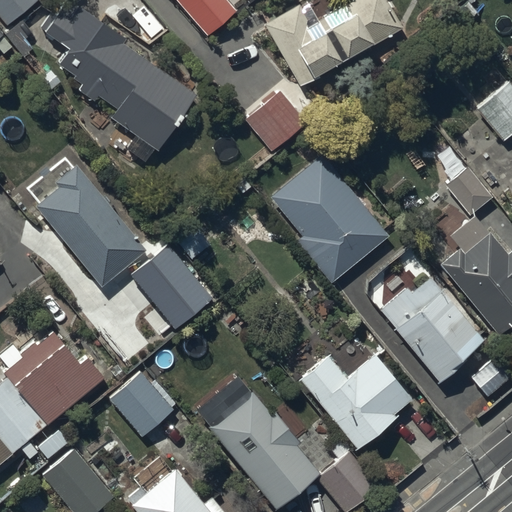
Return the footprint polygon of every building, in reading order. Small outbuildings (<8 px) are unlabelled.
[(0,0),(0,15),(7,23),(34,0),(0,0)] [(119,154),(139,169),(193,94),(120,41),(122,38),(75,4),(74,5),(66,0),(58,0),(39,27),(67,48),(56,62),(74,75),(73,77),(80,83),(77,88),(93,100),(98,94),(115,107),(108,116),(134,134),(119,154)] [(227,0),(176,0),(206,34),(235,9),(227,0)] [(367,44),(398,26),(382,0),(351,0),(301,30),(295,19),(267,35),(296,84),(316,73),(314,70),(358,44),(361,50),(368,46),(367,44)] [(18,18),(3,32),(23,54),(32,45),(25,38),(31,33),(18,18)] [(0,50),(2,53),(11,45),(0,31),(0,50)] [(445,113),(468,93),(456,80),(452,84),(441,72),(427,85),(435,95),(432,98),(445,113)] [(511,84),(506,78),(473,108),(501,140),(511,130),(511,84)] [(304,123),(276,90),(241,120),(269,153),(304,123)] [(318,152),(266,195),(299,234),(294,239),(328,281),(385,234),(318,152)] [(58,185),(34,204),(100,285),(145,249),(75,163),(55,180),(58,185)] [(463,163),(441,181),(467,213),(489,195),(463,163)] [(456,245),(436,263),(495,332),(505,323),(506,325),(511,319),(511,251),(510,249),(505,253),(471,214),(447,235),(456,245)] [(192,226),(175,242),(189,258),(206,243),(192,226)] [(164,240),(128,270),(172,321),(207,292),(164,240)] [(403,285),(376,307),(436,379),(462,358),(460,355),(480,338),(427,275),(408,291),(403,285)] [(114,307),(93,325),(117,353),(138,336),(114,307)] [(27,438),(100,376),(84,358),(78,363),(51,331),(34,345),(31,342),(19,352),(10,342),(0,351),(0,357),(7,366),(1,371),(0,369),(0,460),(18,445),(27,455),(36,448),(27,438)] [(511,338),(469,375),(485,393),(511,370),(511,338)] [(325,354),(297,378),(354,446),(392,414),(390,412),(408,397),(371,353),(344,376),(325,354)] [(138,370),(108,397),(141,435),(171,409),(170,407),(175,403),(154,379),(149,383),(138,370)] [(234,375),(194,406),(208,424),(206,425),(273,507),(317,471),(293,442),(296,440),(272,410),(268,413),(250,389),(247,391),(234,375)] [(91,511),(112,495),(72,447),(40,474),(71,511),(91,511)] [(376,482),(346,448),(313,477),(342,511),(376,482)] [(138,485),(125,496),(131,503),(130,504),(136,511),(222,511),(210,496),(201,503),(173,467),(170,469),(158,454),(130,476),(138,485)]
